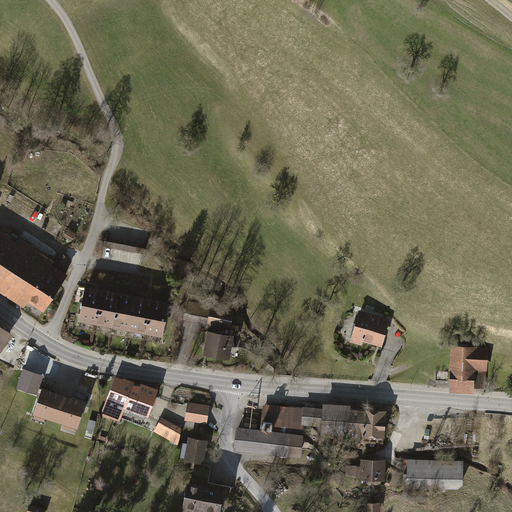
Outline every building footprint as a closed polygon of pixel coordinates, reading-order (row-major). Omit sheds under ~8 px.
[(68,227),(62,235),(70,241),(76,233),(68,227)] [(0,236),(0,295),(21,309),(24,305),(39,314),(63,277),(49,269),(53,264),(16,240),(13,245),(0,236)] [(136,245),(106,238),(103,249),(134,255),(136,245)] [(82,290),(76,324),(159,338),(165,305),(82,290)] [(231,312),(188,304),(185,323),(187,324),(186,333),(200,335),(201,326),(206,327),(201,356),(226,361),(231,337),(226,336),(231,312)] [(388,321),(359,312),(349,342),(379,351),(388,321)] [(0,330),(0,349),(9,337),(0,330)] [(486,350),(449,347),(446,385),(483,388),(486,350)] [(155,392),(113,378),(100,419),(118,425),(123,412),(146,420),(155,392)] [(84,405),(38,389),(29,415),(32,417),(30,422),(42,426),(44,421),(63,428),(62,432),(73,436),(84,405)] [(209,410),(188,405),(183,422),(205,427),(209,410)] [(235,424),(232,454),(299,460),(301,438),(336,441),(383,445),(386,413),(321,407),(321,412),(263,406),(261,427),(235,424)] [(174,426),(161,420),(157,429),(169,435),(174,426)] [(94,424),(88,422),(85,432),(92,434),(94,424)] [(205,444),(188,441),(183,464),(201,467),(205,444)] [(459,461),(405,460),(404,490),(458,491),(459,461)] [(356,469),(355,482),(383,484),(384,462),(359,461),(359,469),(356,469)] [(215,511),(220,493),(184,485),(179,510),(189,511),(215,511)]
